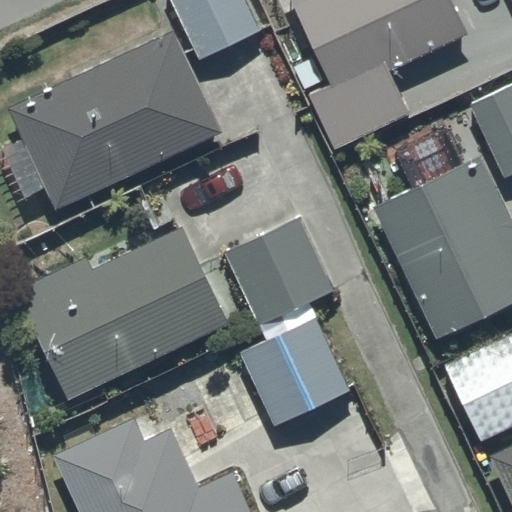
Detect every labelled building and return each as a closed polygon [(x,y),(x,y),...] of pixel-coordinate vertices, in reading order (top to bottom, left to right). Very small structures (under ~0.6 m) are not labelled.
[(248,0),(172,0),(200,56),(261,26),(248,0)] [(448,0),(293,0),(332,83),(311,93),(335,145),(409,110),(389,66),(463,32),(448,0)] [(173,26),(10,102),(57,202),(220,126),(173,26)] [(511,80),(468,100),(502,174),(511,169),(511,80)] [(511,220),(480,151),(373,201),(434,332),(511,295),(511,220)] [(299,213),(223,249),(265,336),(239,348),(274,422),(350,387),(309,300),(334,288),(299,213)] [(87,253),(14,287),(63,394),(226,319),(181,222),(91,263),(87,253)] [(511,337),(449,369),(483,438),(511,423),(511,337)] [(134,413),(51,451),(78,511),(252,511),(233,468),(196,485),(169,425),(144,436),(134,413)] [(511,439),(490,451),(511,495),(511,439)]
